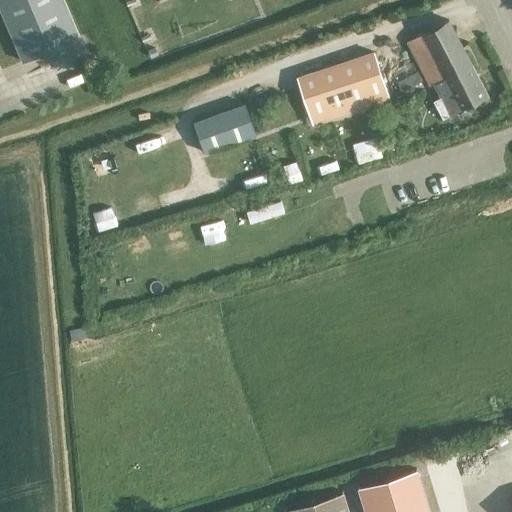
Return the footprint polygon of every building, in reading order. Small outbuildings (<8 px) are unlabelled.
[(61,0),(0,0),(0,8),(22,61),(78,38),(61,0)] [(443,118),(487,95),(448,20),(406,41),(429,86),(434,84),(440,97),(433,101),(443,118)] [(373,51),(297,77),(312,125),(389,99),(373,51)] [(401,91),(421,80),(417,72),(397,83),(401,91)] [(204,152),(255,134),(244,103),(193,122),(204,152)] [(429,511),(416,467),(357,485),(365,511),(429,511)] [(348,511),(342,491),(283,509),(284,511),(348,511)]
